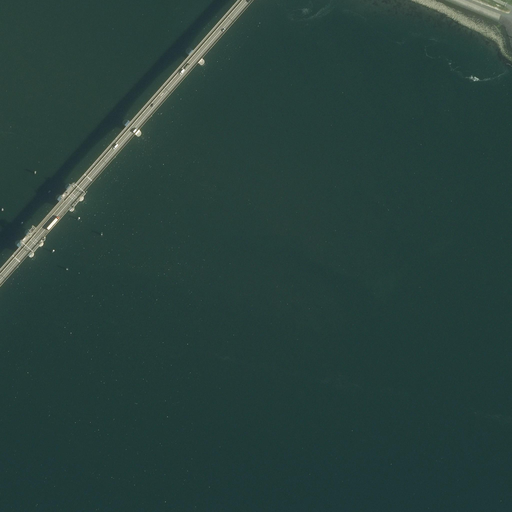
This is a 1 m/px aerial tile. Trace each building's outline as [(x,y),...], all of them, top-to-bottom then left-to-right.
[(205,61),(191,49),(190,48),(189,48),(188,49),(187,49),(186,50),(186,51),(186,53),(187,54),(201,66),(202,66),(203,66),(204,66),(205,65),(206,64),(206,63),(205,62),(205,61)] [(142,133),(129,121),(128,121),(127,121),(125,121),(125,122),(124,123),(124,124),(124,125),(125,126),(138,138),(139,139),(140,139),(142,138),(143,138),(143,137),(143,136),(143,134),(142,133)] [(85,198),(72,186),(71,185),(70,185),(68,186),(67,186),(67,187),(67,189),(67,190),(68,191),(81,203),(82,203),(83,203),(85,203),(85,202),(86,201),(86,200),(86,199),(85,198)] [(75,209),(62,197),(61,196),(60,196),(59,197),(58,197),(57,198),(57,199),(57,201),(58,202),(71,214),(72,214),(74,214),(75,214),(76,213),(76,212),(76,211),(76,210),(75,209)] [(45,244),(32,232),(31,231),(29,231),(28,231),(27,232),(27,233),(27,234),(27,235),(28,236),(41,248),(42,249),(43,249),(44,249),(45,248),(46,247),(46,246),(46,244),(45,244)] [(35,254),(22,242),(21,241),(20,241),(18,241),(18,242),(17,243),(17,244),(17,245),(18,246),(31,258),(32,259),(33,259),(35,259),(36,258),(36,257),(36,256),(36,254),(35,254)]
